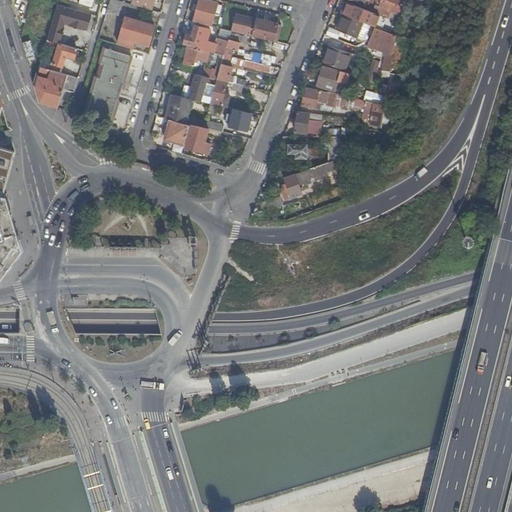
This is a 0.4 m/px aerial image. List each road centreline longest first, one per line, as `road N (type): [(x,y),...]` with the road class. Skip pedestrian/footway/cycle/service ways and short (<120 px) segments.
road 1 (motorway): [(503,54),(443,222),(425,248),(369,288),(255,315),(0,313)]
road 2 (motorway): [(0,324),(287,325),(511,266)]
road 3 (motorway): [(503,54),(490,66),(464,130),(398,194),(284,236),(216,227)]
road 4 (motorway): [(163,368),(317,341),(511,276)]
road 5 (motorway): [(511,247),(447,511)]
road 6 (residential): [(244,186),(152,160),(137,146),(177,0)]
road 7 (tertiary): [(244,186),(314,12)]
road 8 (primary): [(175,341),(163,297),(150,288),(45,284)]
road 9 (primary): [(80,366),(107,404),(142,511)]
road 10 (primary): [(180,511),(153,416),(163,368)]
road 11 (primary): [(18,93),(54,232)]
road 12 (residential): [(67,137),(105,0)]
road 13 (primary): [(175,341),(215,253),(216,227)]
